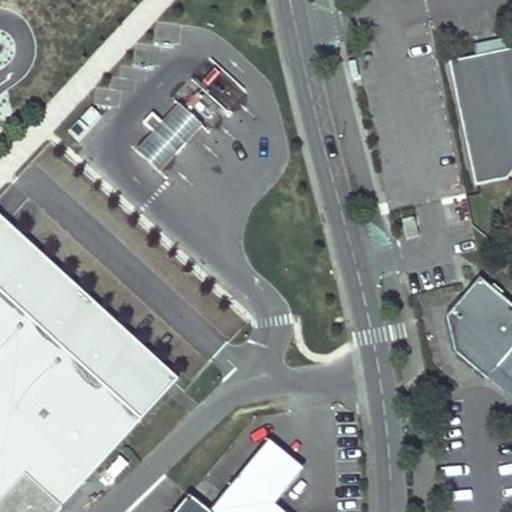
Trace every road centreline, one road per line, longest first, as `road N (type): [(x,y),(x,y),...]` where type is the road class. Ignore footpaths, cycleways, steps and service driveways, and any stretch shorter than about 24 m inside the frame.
road 1 (secondary): [(289,0),(373,335),(392,511)]
road 2 (unknown): [(311,381),(330,511)]
